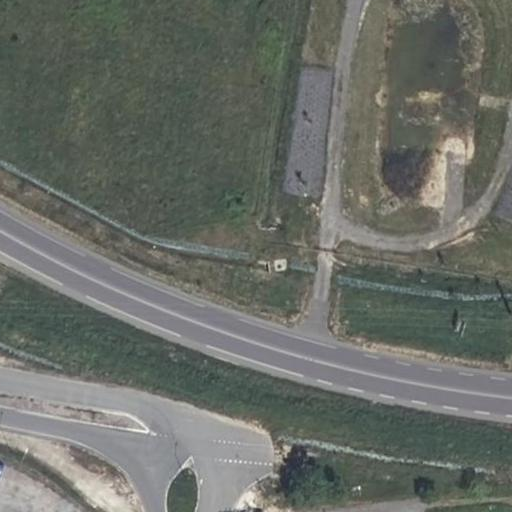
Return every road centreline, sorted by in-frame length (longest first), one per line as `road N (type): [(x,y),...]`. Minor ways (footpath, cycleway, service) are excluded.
road 1 (primary): [(0,224),(212,324),(393,377),(511,391)]
road 2 (unclassified): [(0,416),(161,445)]
road 3 (unclassified): [(159,409),(0,380)]
